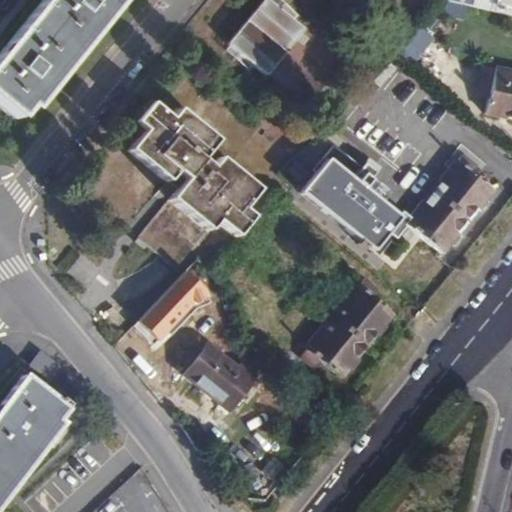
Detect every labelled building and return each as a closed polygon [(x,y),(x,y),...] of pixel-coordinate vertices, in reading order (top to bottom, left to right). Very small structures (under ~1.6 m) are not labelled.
[(33,0),(0,42),(0,107),(10,118),(108,0),(33,0)] [(492,0),(490,9),(511,14),(511,0),(495,0),(495,1),(492,0)] [(269,6),(230,51),(269,84),(308,38),(269,6)] [(511,72),(484,67),(480,84),(488,85),(483,110),(511,115),(511,72)] [(140,131),(124,150),(162,181),(151,194),(163,204),(134,238),(174,272),(214,223),(223,230),(256,190),(216,157),(208,167),(200,160),(215,141),(174,107),(166,116),(148,101),(130,123),(140,131)] [(359,166),(331,142),(310,167),(314,171),(298,191),(356,239),(353,244),(361,251),(364,247),(369,251),(385,231),(392,237),(403,223),(349,178),(359,166)] [(462,150),(429,191),(464,220),(493,185),(472,167),(476,161),(462,150)] [(429,191),(403,223),(438,252),(464,220),(429,191)] [(359,277),(328,315),(364,344),(389,313),(369,295),(373,289),(359,277)] [(364,344),(328,315),(298,352),(313,364),(317,358),(339,376),(364,344)] [(212,338),(185,373),(229,409),(262,367),(250,356),(243,362),(212,338)] [(0,408),(0,502),(62,423),(57,419),(70,403),(61,396),(57,401),(25,376),(0,408)]
